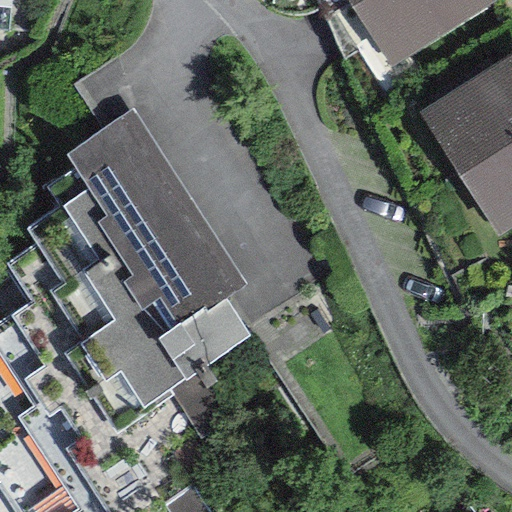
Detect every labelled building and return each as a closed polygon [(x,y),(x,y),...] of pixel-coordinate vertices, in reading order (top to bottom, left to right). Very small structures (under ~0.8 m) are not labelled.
[(0,0),(0,23),(15,24),(16,0),(0,0)] [(336,0),(342,8),(354,0),(336,0)] [(486,4),(483,0),(354,0),(342,8),(381,70),(486,4)] [(511,49),(412,112),(452,176),(511,138),(511,49)] [(79,141),(90,157),(218,353),(258,326),(234,290),(254,277),(139,102),(79,141)] [(511,225),(511,138),(452,176),(492,238),(511,225)] [(217,511),(189,469),(210,455),(198,437),(242,408),(220,373),(228,368),(218,353),(90,157),(42,189),(54,207),(31,223),(41,238),(2,264),(12,278),(0,285),(0,511),(217,511)]
